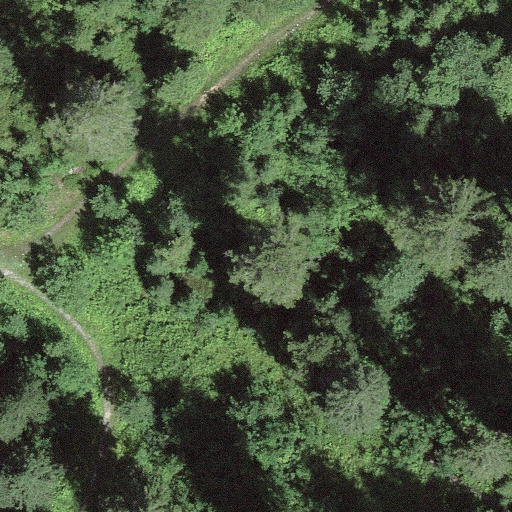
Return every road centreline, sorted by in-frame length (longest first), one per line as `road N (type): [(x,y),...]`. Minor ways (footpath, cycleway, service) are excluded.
road 1 (track): [(322,0),(284,48),(22,265)]
road 2 (track): [(98,511),(97,364),(22,265)]
